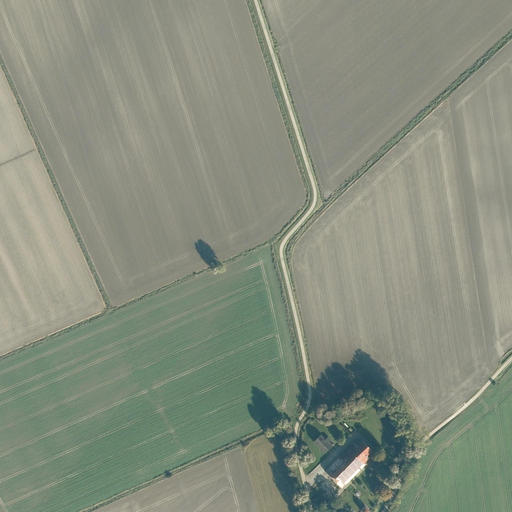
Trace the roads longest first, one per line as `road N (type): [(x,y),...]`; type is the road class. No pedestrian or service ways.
road 1 (unclassified): [(253,0),(313,189),(311,207),(280,255),(308,386),(293,431),(310,511)]
road 2 (unclassified): [(382,511),(431,433),(511,358)]
